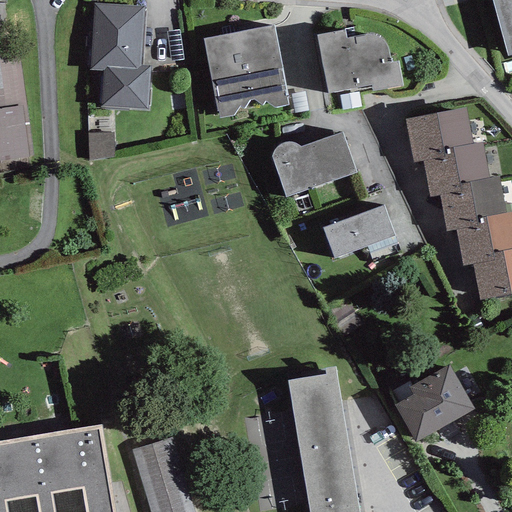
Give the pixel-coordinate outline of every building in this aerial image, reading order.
[(511,0),(490,0),(507,60),(511,59),(511,0)] [(156,10),(100,9),(99,107),(156,108),(156,10)] [(271,30),(203,44),(218,123),(286,109),(271,30)] [(344,31),(316,37),(328,95),(371,88),(372,93),(403,88),(398,63),(392,64),(388,50),(385,45),(380,40),(374,37),(366,36),(346,39),(344,31)] [(17,57),(0,60),(0,170),(36,164),(17,57)] [(466,111),(404,123),(412,167),(423,165),(443,161),(442,155),(473,149),(466,111)] [(271,153),(270,158),(284,198),(355,174),(341,134),(299,148),(295,146),(291,144),(285,143),(281,144),(278,146),(274,149),(271,153)] [(473,149),(442,155),(443,161),(423,165),(430,201),(440,199),(460,196),(459,189),(489,183),(483,147),(473,149)] [(489,183),(459,189),(460,196),(440,199),(446,237),(456,235),(477,231),(476,223),(505,217),(499,182),(489,183)] [(383,206),(323,228),(334,258),(395,236),(383,206)] [(492,258),(511,254),(511,215),(505,217),(476,223),(477,231),(456,235),(462,271),(473,269),(494,265),(492,258)] [(494,265),(473,269),(479,303),(511,297),(511,254),(492,258),(494,265)] [(415,399),(394,411),(415,447),(474,413),(448,370),(411,392),(415,399)] [(358,511),(337,377),(287,385),(307,511),(358,511)] [(114,511),(101,430),(0,446),(0,511),(114,511)] [(193,511),(172,440),(131,452),(149,511),(193,511)]
